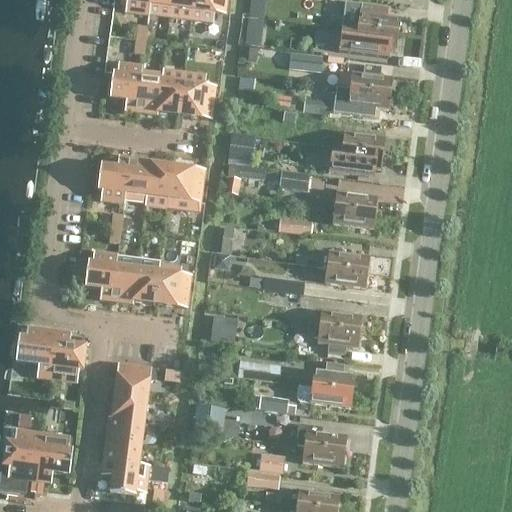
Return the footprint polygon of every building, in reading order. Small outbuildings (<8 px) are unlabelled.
[(150,0),(123,0),(123,5),(127,5),(125,16),(149,19),(150,14),(151,9),(150,8),(150,0)] [(150,0),(150,8),(151,9),(150,14),(171,17),(172,11),(173,0),(150,0)] [(194,0),(173,0),(172,11),(193,14),(194,0)] [(194,0),(193,14),(215,17),(217,5),(217,0),(194,0)] [(266,0),(251,0),(249,21),(264,23),(266,0)] [(352,11),(353,2),(342,1),(340,9),(352,11)] [(227,7),(217,5),(215,17),(226,18),(227,7)] [(361,16),(359,32),(400,38),(402,21),(361,16)] [(264,24),(248,22),(245,48),(260,50),(264,24)] [(148,30),(138,29),(136,43),(146,45),(148,30)] [(344,30),(341,54),(391,61),(392,53),(398,54),(400,38),(359,32),(350,31),(344,30)] [(146,45),(136,43),(134,58),(144,59),(146,45)] [(257,63),(258,52),(250,51),(249,63),(257,63)] [(321,77),(323,60),(290,57),(289,73),(321,77)] [(142,70),(119,67),(118,77),(114,77),(110,102),(127,104),(125,115),(136,116),(142,70)] [(352,92),(394,97),(396,81),(381,79),(382,71),(364,69),(364,77),(353,76),(352,92)] [(164,77),(142,75),(137,116),(158,119),(158,117),(163,83),(164,77)] [(163,83),(158,117),(159,117),(179,119),(183,86),(163,83)] [(206,89),(183,86),(179,119),(201,122),(203,111),(204,101),(206,89)] [(204,101),(215,102),(216,90),(206,89),(204,101)] [(352,92),(350,108),(360,110),(358,119),(373,121),(375,112),(392,114),(394,97),(352,92)] [(291,101),(277,99),(275,110),(290,112),(291,101)] [(203,111),(213,112),(215,102),(204,101),(203,111)] [(303,116),(336,120),(346,122),(347,109),(305,103),(303,116)] [(203,111),(201,122),(212,124),(213,112),(203,111)] [(296,118),(284,116),(283,126),(295,127),(296,118)] [(336,120),(303,116),(303,118),(302,118),(301,131),(333,135),(334,122),(336,122),(336,120)] [(345,135),(343,151),(385,157),(387,141),(345,135)] [(310,147),(335,150),(335,147),(311,144),(312,138),(296,136),(295,146),(310,148),(310,147)] [(255,142),(231,139),(229,160),(253,163),(255,142)] [(310,147),(310,148),(310,153),(332,156),(334,156),(335,151),(335,150),(310,147)] [(332,156),(329,177),(365,181),(365,182),(374,183),(375,173),(383,174),(385,157),(343,151),(343,152),(335,151),(334,156),(332,156)] [(130,161),(119,160),(118,171),(102,169),(98,194),(102,194),(101,205),(124,208),(130,161)] [(151,164),(130,161),(124,208),(125,208),(125,203),(146,206),(151,164)] [(152,164),(151,164),(146,206),(147,206),(148,200),(168,203),(172,169),(152,167),(152,164)] [(195,172),(172,169),(168,203),(190,206),(192,194),(193,183),(195,172)] [(228,179),(264,184),(266,174),(229,169),(228,179)] [(205,174),(195,172),(193,183),(204,185),(205,174)] [(308,196),(310,179),(282,175),(280,193),(308,196)] [(240,184),(227,182),(225,197),(238,199),(240,184)] [(204,185),(193,183),(192,194),(203,195),(204,185)] [(203,195),(192,194),(190,206),(201,207),(203,195)] [(338,194),(336,210),(378,216),(381,199),(338,194)] [(327,210),(303,207),(302,213),(326,216),(327,210)] [(378,216),(336,210),(334,228),(375,234),(378,216)] [(123,219),(113,218),(111,232),(121,233),(123,219)] [(311,240),(312,227),(281,222),(279,236),(311,240)] [(234,232),(225,231),(221,256),(230,258),(234,232)] [(121,233),(111,232),(110,246),(119,248),(121,233)] [(328,271),(370,276),(372,260),(330,254),(328,271)] [(117,259),(94,255),(93,266),(89,266),(86,291),(102,293),(100,303),(111,305),(117,259)] [(117,259),(111,305),(133,308),(137,272),(117,269),(118,259),(117,259)] [(308,268),(309,260),(298,259),(298,267),(308,268)] [(157,275),(137,272),(133,308),(134,305),(154,308),(159,269),(158,269),(157,275)] [(182,272),(159,269),(154,308),(177,311),(178,299),(179,289),(181,278),(182,272)] [(368,293),(370,276),(328,271),(326,288),(368,293)] [(181,278),(179,289),(190,290),(192,279),(181,278)] [(304,297),(305,287),(265,281),(263,292),(304,297)] [(262,292),(263,284),(252,282),(250,290),(262,292)] [(190,290),(179,289),(178,299),(189,301),(190,290)] [(189,301),(178,299),(177,311),(187,312),(189,301)] [(323,313),(321,330),(362,336),(364,320),(323,313)] [(234,347),(238,323),(214,320),(211,344),(234,347)] [(278,336),(279,326),(244,321),(242,331),(278,336)] [(287,328),(311,331),(312,325),(288,322),(287,328)] [(362,336),(321,330),(318,346),(359,352),(362,336)] [(57,335),(28,331),(26,341),(20,340),(16,365),(39,368),(37,381),(51,383),(57,335)] [(71,337),(57,335),(51,383),(78,387),(79,374),(83,374),(87,349),(70,347),(71,337)] [(240,363),(238,379),(279,386),(281,370),(240,363)] [(313,391),(355,396),(357,379),(343,377),(343,369),(326,367),(325,375),(316,374),(313,391)] [(130,369),(119,368),(117,379),(128,380),(130,369)] [(140,371),(130,369),(128,380),(139,381),(140,371)] [(151,372),(140,371),(139,381),(150,383),(151,372)] [(181,376),(166,374),(165,384),(179,386),(181,376)] [(117,379),(114,401),(147,405),(150,383),(139,381),(128,380),(117,379)] [(355,396),(313,391),(310,407),(353,413),(355,396)] [(284,417),(284,416),(285,408),(286,404),(286,403),(261,400),(259,414),(284,417)] [(114,401),(112,422),(144,426),(147,405),(114,401)] [(297,410),(285,408),(284,416),(296,418),(297,410)] [(225,413),(197,409),(194,433),(222,437),(225,413)] [(31,419),(20,418),(19,430),(30,431),(31,419)] [(106,443),(141,448),(144,426),(112,422),(109,421),(106,443)] [(44,437),(16,433),(15,446),(6,445),(3,470),(9,471),(8,482),(38,485),(44,437)] [(308,433),(306,448),(346,455),(349,439),(308,433)] [(71,441),(44,437),(38,485),(52,487),(53,477),(70,479),(73,454),(69,453),(71,441)] [(104,464),(150,470),(139,468),(141,448),(106,443),(104,464)] [(297,449),(272,446),(272,451),(296,455),(297,449)] [(346,455),(306,448),(304,466),(343,471),(346,455)] [(285,475),(287,460),(263,456),(261,471),(285,475)] [(110,497),(135,500),(136,496),(146,497),(150,470),(104,464),(102,479),(112,480),(110,497)] [(204,479),(205,471),(194,469),(193,478),(204,479)] [(246,489),(278,493),(280,477),(259,475),(258,478),(248,477),(246,489)] [(291,492),(289,508),(318,511),(340,511),(342,498),(291,492)] [(155,493),(153,510),(163,511),(165,494),(155,493)] [(190,497),(189,506),(201,507),(202,499),(190,497)] [(279,498),(267,497),(266,506),(278,507),(279,498)]
